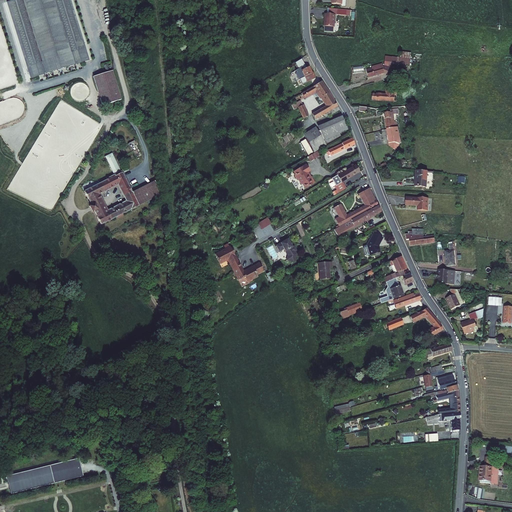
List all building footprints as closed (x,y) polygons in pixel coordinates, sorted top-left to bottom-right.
[(87,59),(69,0),(12,0),(9,1),(33,74),(87,59)] [(336,13),(326,13),(325,25),(335,26),(336,13)] [(408,57),(403,56),(402,61),(417,64),(419,52),(408,51),(408,57)] [(392,55),(390,65),(395,66),(396,61),(402,61),(403,56),(392,55)] [(318,77),(314,72),(313,72),(310,67),(302,59),(296,63),(300,69),(297,71),(297,72),(297,75),(301,81),(302,80),(305,85),(314,79),(314,80),(317,78),(317,77),(318,77)] [(372,68),(374,76),(388,72),(394,73),(395,66),(390,65),(388,64),(388,62),(376,66),(376,67),(372,68)] [(110,71),(91,77),(101,106),(120,99),(110,71)] [(313,113),(317,119),(326,113),(338,106),(336,100),(323,81),(303,93),(306,97),(317,90),(326,106),(313,113)] [(377,95),(377,101),(402,103),(403,88),(399,88),(399,85),(393,85),(393,87),(392,86),(392,95),(377,95)] [(292,108),(300,122),(305,118),(299,109),(304,107),(301,102),(292,108)] [(340,110),(338,106),(326,113),(329,117),(340,110)] [(299,109),(305,118),(309,116),(304,107),(299,109)] [(385,116),(389,131),(395,129),(392,111),(387,112),(387,115),(385,116)] [(327,144),(328,146),(344,136),(342,133),(349,128),(343,117),(320,132),(321,133),(308,141),(315,152),(327,144)] [(389,131),(391,143),(398,142),(398,144),(393,152),(397,154),(403,142),(400,128),(395,129),(389,131)] [(330,152),(333,158),(356,144),(353,138),(330,152)] [(128,143),(136,158),(142,155),(134,140),(128,143)] [(307,157),(310,162),(320,156),(317,151),(307,157)] [(106,156),(115,175),(122,171),(113,152),(106,156)] [(309,164),(297,172),(298,174),(298,176),(299,179),(301,179),(304,184),(306,183),(308,188),(318,183),(314,177),(312,178),(309,173),(313,171),(309,164)] [(362,171),(359,166),(341,176),(341,175),(333,180),(341,193),(349,188),(344,181),(362,171)] [(97,217),(101,224),(132,208),(134,210),(139,207),(138,204),(162,192),(155,179),(133,191),(123,171),(122,171),(115,175),(85,190),(88,197),(90,197),(93,204),(102,199),(98,192),(117,182),(127,201),(108,211),(105,205),(96,209),(99,216),(97,217)] [(419,172),(417,188),(428,189),(429,173),(419,172)] [(344,226),(373,209),(370,205),(376,201),(369,190),(359,196),(362,200),(360,201),(364,206),(347,217),(340,206),(335,209),(340,218),(337,220),(341,227),(344,226)] [(91,204),(94,210),(96,209),(105,205),(102,199),(93,204),(91,204)] [(419,211),(429,212),(430,199),(420,199),(408,199),(407,206),(420,207),(419,211)] [(373,209),(344,226),(347,232),(382,211),(376,201),(370,205),(373,209)] [(272,223),(268,217),(261,222),(265,227),(272,223)] [(410,240),(412,246),(436,243),(435,237),(425,238),(424,230),(413,229),(413,232),(409,231),(409,235),(406,234),(407,240),(410,240)] [(367,250),(370,257),(380,252),(379,250),(377,246),(379,239),(372,236),(367,250)] [(61,243),(65,246),(70,241),(67,238),(61,243)] [(294,246),(290,238),(286,240),(285,242),(283,243),(283,242),(278,245),(281,250),(286,248),(290,255),(288,259),(296,261),(298,254),(297,251),(298,250),(296,245),(294,246)] [(229,260),(240,280),(247,276),(250,281),(259,275),(258,274),(266,270),(262,262),(246,271),(231,246),(216,255),(221,264),(229,260)] [(447,247),(448,262),(458,261),(457,247),(447,247)] [(396,265),(400,272),(404,270),(409,268),(404,256),(396,260),(398,264),(396,265)] [(320,265),(321,282),(332,281),(331,269),(335,269),(335,264),(320,265)] [(400,277),(405,277),(407,276),(404,270),(400,272),(381,281),(383,285),(387,283),(397,278),(400,277)] [(452,271),(441,271),(440,285),(451,285),(452,271)] [(81,276),(84,282),(90,279),(87,273),(81,276)] [(405,277),(408,285),(415,281),(412,274),(407,276),(405,277)] [(383,299),(384,304),(407,295),(402,283),(399,284),(397,278),(387,283),(389,288),(387,289),(390,296),(383,299)] [(445,299),(451,310),(464,303),(459,294),(458,292),(457,292),(456,293),(454,290),(450,290),(453,295),(445,299)] [(396,302),(398,307),(423,298),(420,292),(409,296),(409,297),(396,302)] [(504,296),(487,295),(486,305),(503,306),(504,296)] [(362,303),(349,309),(352,316),(366,310),(362,303)] [(430,331),(433,337),(445,330),(444,327),(429,307),(428,307),(424,311),(413,315),(416,321),(428,317),(436,327),(430,331)] [(483,307),(475,311),(479,318),(484,315),(483,307)] [(461,324),(467,335),(476,330),(474,327),(477,326),(474,320),(479,318),(475,311),(469,314),(471,319),(461,324)] [(402,317),(396,319),(398,327),(405,325),(402,317)] [(388,322),(391,329),(398,327),(396,319),(388,322)] [(422,352),(424,360),(454,351),(452,345),(432,351),(432,349),(422,352)] [(427,377),(430,391),(435,390),(433,377),(447,373),(446,370),(444,371),(433,374),(431,374),(432,376),(427,377)] [(443,389),(451,387),(458,385),(455,374),(450,376),(450,377),(441,380),(443,389)] [(453,399),(455,414),(462,412),(460,390),(451,392),(442,394),(440,395),(438,395),(438,398),(436,399),(437,403),(453,399)] [(347,405),(334,406),(335,414),(348,412),(347,405)] [(436,415),(432,416),(433,420),(442,418),(443,423),(451,421),(454,434),(460,433),(461,433),(461,432),(461,429),(461,424),(462,424),(461,419),(462,418),(462,412),(455,414),(443,416),(442,414),(437,416),(436,415)] [(438,442),(437,435),(425,436),(425,443),(438,442)] [(498,455),(499,447),(491,446),(490,456),(486,456),(485,467),(493,468),(494,458),(498,458),(498,455)] [(511,448),(499,447),(498,455),(511,456),(511,448)] [(79,458),(6,476),(8,481),(9,487),(11,493),(83,475),(82,471),(80,464),(79,458)] [(480,466),(479,480),(496,482),(497,468),(493,468),(485,467),(480,466)]
